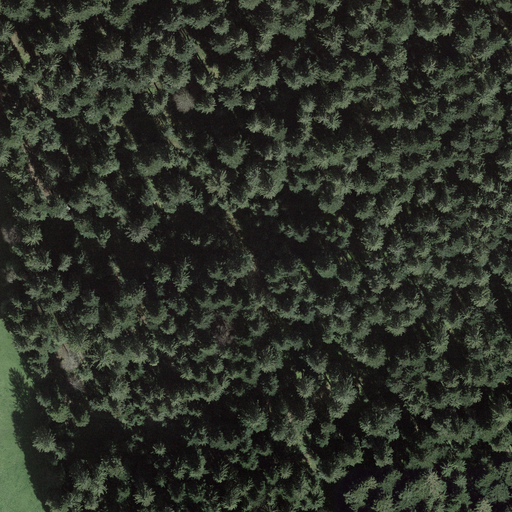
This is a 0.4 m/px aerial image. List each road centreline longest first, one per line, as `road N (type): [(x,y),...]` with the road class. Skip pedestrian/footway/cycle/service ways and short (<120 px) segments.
road 1 (track): [(430,404),(268,467),(119,428),(68,423)]
road 2 (track): [(444,511),(430,404),(511,360)]
